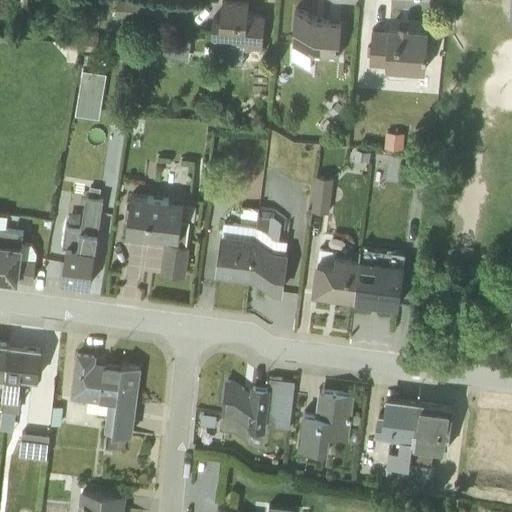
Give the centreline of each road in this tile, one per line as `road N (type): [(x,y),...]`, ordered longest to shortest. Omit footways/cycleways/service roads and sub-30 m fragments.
road 1 (residential): [(184,322),(511,368)]
road 2 (residential): [(168,511),(184,322)]
road 3 (residential): [(0,300),(184,322)]
